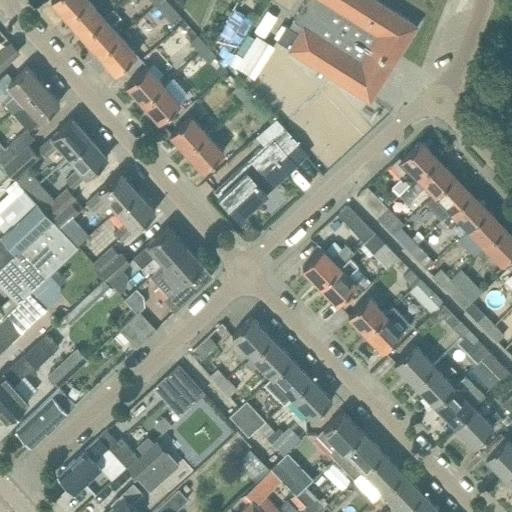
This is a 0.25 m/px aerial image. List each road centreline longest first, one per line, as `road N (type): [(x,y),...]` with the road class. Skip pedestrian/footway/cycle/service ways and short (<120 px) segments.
road 1 (residential): [(244,272),(1,3)]
road 2 (residential): [(244,272),(477,511)]
road 3 (residential): [(244,272),(8,491)]
road 4 (residential): [(429,96),(244,272)]
